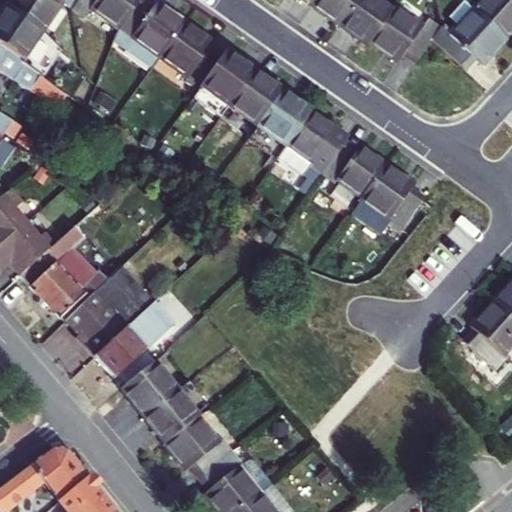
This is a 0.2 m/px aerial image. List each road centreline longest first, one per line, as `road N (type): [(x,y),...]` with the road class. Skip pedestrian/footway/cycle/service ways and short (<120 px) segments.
road 1 (residential): [(224,0),(445,156)]
road 2 (residential): [(410,332),(511,220)]
road 3 (residential): [(146,511),(68,415)]
